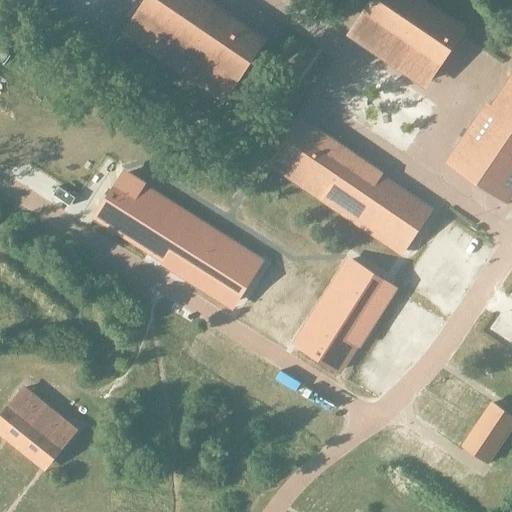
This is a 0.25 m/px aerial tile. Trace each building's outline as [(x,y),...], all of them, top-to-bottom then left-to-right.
[(49,0),(46,6),(57,13),(65,0),(49,0)] [(203,0),(147,0),(125,32),(201,84),(211,70),(218,74),(216,77),(232,88),(264,41),(203,0)] [(412,0),(379,0),(367,19),(398,40),(386,58),(430,88),(465,36),(412,0)] [(511,200),(511,85),(462,159),(495,181),(490,189),(511,203),(511,200)] [(347,116),(368,128),(376,114),(355,102),(347,116)] [(281,170),(405,254),(433,213),(367,168),(363,174),(305,135),(281,170)] [(133,178),(105,220),(199,281),(201,279),(244,307),(270,267),(133,178)] [(352,269),(307,340),(324,351),(320,358),(345,374),(374,329),(368,325),(388,293),(352,269)] [(388,333),(347,373),(372,399),(413,359),(388,333)] [(49,410),(23,389),(13,401),(15,403),(0,422),(0,433),(18,448),(49,410)] [(511,415),(493,403),(463,447),(486,462),(511,424),(511,415)] [(49,410),(18,448),(42,467),(61,443),(64,445),(75,431),(49,410)]
